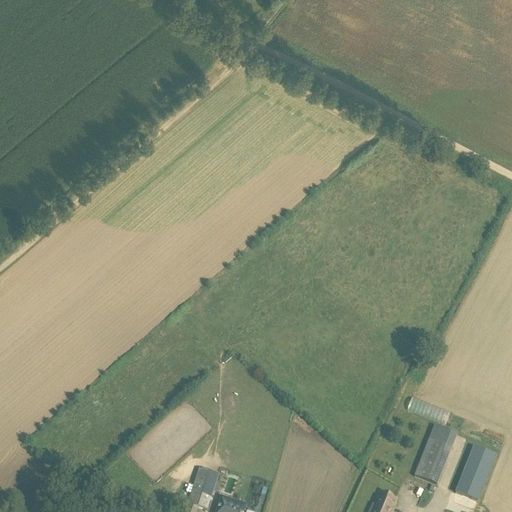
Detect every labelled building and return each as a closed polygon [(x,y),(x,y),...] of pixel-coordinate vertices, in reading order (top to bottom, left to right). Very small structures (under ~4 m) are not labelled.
[(443,424),(448,411),(410,397),(405,409),(443,424)] [(434,426),(428,439),(452,450),(457,436),(434,426)] [(478,501),(493,454),(469,447),(454,494),(478,501)] [(195,511),(197,508),(207,511),(218,475),(199,469),(185,511),(195,511)] [(380,499),(379,499),(373,511),(390,511),(393,505),(391,504),(394,498),(383,493),(380,499)] [(238,506),(221,500),(222,498),(221,498),(216,511),(243,511),(246,506),(245,506),(244,511),(237,509),(238,506)]
